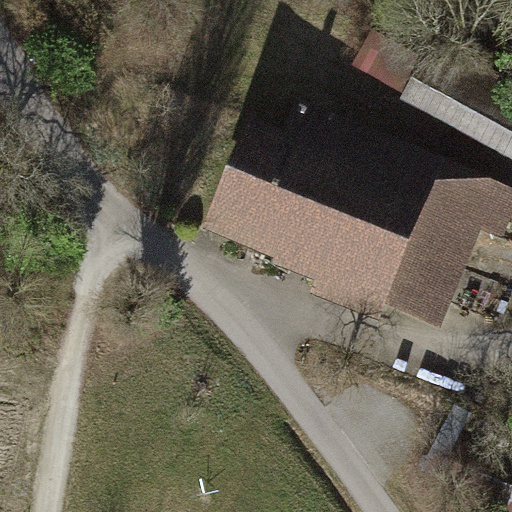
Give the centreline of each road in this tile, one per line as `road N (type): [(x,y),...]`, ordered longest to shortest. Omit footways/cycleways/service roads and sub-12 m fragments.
road 1 (track): [(48,511),(84,276),(112,216)]
road 2 (residential): [(0,63),(112,216)]
